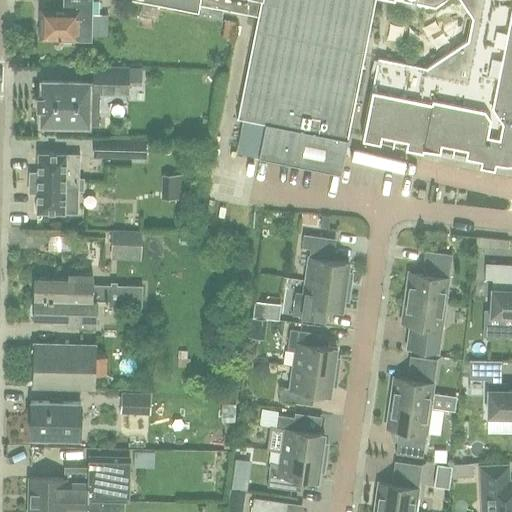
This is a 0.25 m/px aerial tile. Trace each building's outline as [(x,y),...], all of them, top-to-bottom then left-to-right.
[(64,0),(65,2),(65,10),(41,10),(41,38),(89,39),(89,35),(107,36),(107,14),(90,14),(89,0),(64,0)] [(136,0),(198,12),(199,4),(198,3),(199,0),(136,0)] [(199,0),(198,3),(199,4),(258,16),(237,115),(236,115),(236,116),(265,122),(264,127),(347,143),(348,138),(347,137),(374,0),(199,0)] [(443,0),(461,0),(472,16),(467,39),(422,69),(419,65),(377,56),(360,137),(421,150),(422,146),(480,158),(479,164),(493,167),(495,161),(501,162),(506,163),(510,163),(511,162),(511,0),(408,0),(435,5),(443,0)] [(225,21),(222,37),(231,39),(235,23),(225,21)] [(93,66),(92,83),(42,82),(42,97),(38,97),(38,109),(42,109),(41,124),(99,125),(99,94),(128,95),(128,85),(141,85),(142,67),(93,66)] [(132,126),(131,101),(112,101),(113,127),(132,126)] [(347,143),(264,127),(258,156),(340,173),(347,143)] [(93,158),(146,159),(146,139),(93,138),(93,158)] [(79,154),(37,153),(37,173),(32,173),(32,178),(30,181),(30,186),(32,189),(32,194),(37,194),(37,214),(79,214),(79,154)] [(139,232),(111,231),(111,245),(139,246),(139,232)] [(305,279),(350,285),(352,273),(347,272),(348,262),(324,259),(327,238),(303,234),(301,247),(310,249),(305,279)] [(507,250),(508,240),(488,238),(487,248),(507,250)] [(405,297),(445,303),(452,255),(425,251),(423,265),(434,266),(433,275),(408,272),(405,297)] [(511,280),(511,264),(485,263),(484,279),(492,279),(490,316),(511,316),(511,290),(504,290),(505,280),(511,280)] [(34,299),(96,300),(109,301),(109,307),(141,307),(141,286),(91,285),(92,274),(68,274),(68,280),(34,279),(34,299)] [(350,285),(305,279),(302,303),(293,302),(291,315),(315,318),(317,306),(342,310),(343,300),(348,301),(350,285)] [(445,303),(405,297),(401,323),(414,325),(414,328),(410,328),(407,348),(438,352),(445,303)] [(96,300),(34,299),(33,319),(69,321),(69,326),(96,326),(96,300)] [(265,329),(266,319),(251,318),(249,318),(248,327),(265,329)] [(293,364),(338,371),(339,359),(335,358),(336,348),(312,344),(313,332),(290,329),(288,342),(296,344),(293,364)] [(96,344),(34,343),(33,387),(95,388),(96,344)] [(390,402),(430,408),(437,360),(409,356),(407,370),(419,372),(418,380),(393,377),(390,402)] [(105,376),(114,376),(114,357),(104,357),(105,376)] [(511,389),(501,390),(501,360),(469,360),(469,379),(488,380),(487,416),(511,416),(511,389)] [(338,371),(293,364),(290,388),(281,387),(279,401),(303,404),(305,392),(329,395),(331,385),(335,386),(338,371)] [(119,413),(149,414),(150,393),(120,392),(119,413)] [(78,437),(79,401),(31,400),(30,437),(48,437),(48,436),(78,437)] [(430,408),(390,402),(386,428),(410,432),(409,441),(398,439),(396,453),(423,457),(430,408)] [(277,415),(276,425),(270,425),(267,446),(267,448),(281,450),(325,457),(327,444),(322,444),(324,434),(299,430),(301,418),(277,415)] [(270,463),(269,473),(267,486),(291,490),(293,478),(317,481),(319,471),(323,472),(325,457),(281,450),(279,464),(270,463)] [(374,507),(406,511),(414,511),(421,465),(394,461),(392,476),(404,478),(403,486),(378,482),(374,507)] [(30,479),(29,499),(111,500),(112,482),(112,479),(112,466),(88,466),(87,478),(65,477),(65,480),(30,479)] [(481,467),(483,511),(511,511),(511,481),(508,482),(507,466),(481,467)] [(242,511),(245,491),(230,489),(227,511),(242,511)] [(285,511),(287,503),(253,498),(250,511),(285,511)] [(111,500),(29,499),(29,511),(122,511),(123,501),(111,501),(111,500)]
